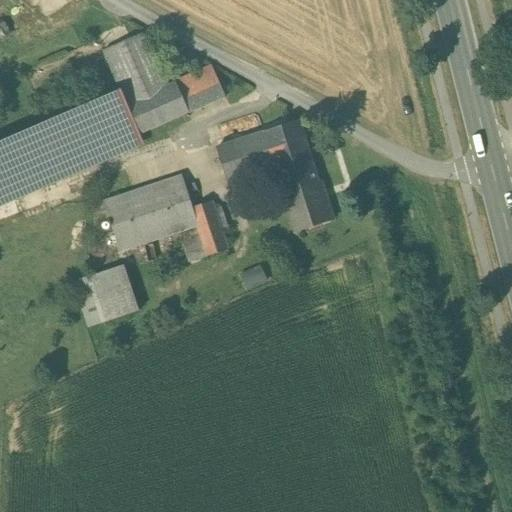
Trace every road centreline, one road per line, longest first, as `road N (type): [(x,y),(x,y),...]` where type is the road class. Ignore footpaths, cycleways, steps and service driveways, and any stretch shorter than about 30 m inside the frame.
road 1 (unclassified): [(119,0),(400,158),(444,171),(487,160)]
road 2 (primary): [(487,160),(446,0)]
